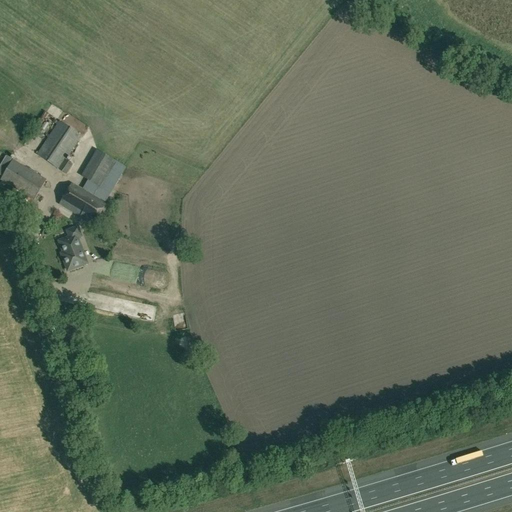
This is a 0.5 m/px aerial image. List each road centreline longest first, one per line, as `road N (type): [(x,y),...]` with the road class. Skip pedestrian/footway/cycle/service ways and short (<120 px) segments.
road 1 (unclassified): [(235,466),(143,490),(117,485),(33,246),(0,222)]
road 2 (motorway): [(511,452),(315,511)]
